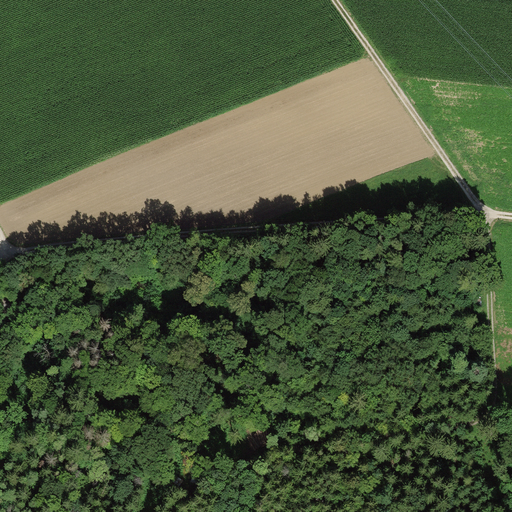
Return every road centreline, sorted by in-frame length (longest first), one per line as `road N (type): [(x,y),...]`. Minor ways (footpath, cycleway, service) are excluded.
road 1 (track): [(479,206),(479,356),(466,395),(244,457),(188,511)]
road 2 (track): [(1,248),(197,221),(479,206)]
road 3 (track): [(332,0),(479,206)]
